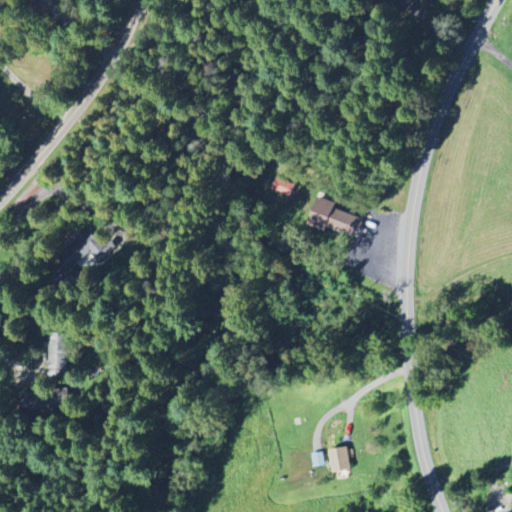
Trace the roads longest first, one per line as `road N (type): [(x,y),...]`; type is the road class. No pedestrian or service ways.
road 1 (residential): [(443,511),(410,357),(412,242),(443,106),(498,0)]
road 2 (residential): [(0,204),(100,81),(140,0)]
